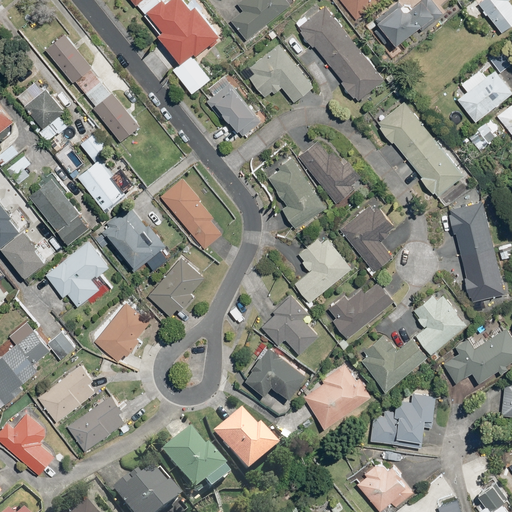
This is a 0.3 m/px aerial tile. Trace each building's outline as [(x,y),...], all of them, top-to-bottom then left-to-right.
[(183,60),(174,67),(193,92),(212,77),(193,52),(196,49),(198,51),(223,32),(198,0),(194,4),(190,0),(157,0),(149,6),(165,27),(160,31),(183,60)] [(244,8),(232,18),(248,38),(292,2),(290,0),(240,0),(239,2),(244,8)] [(342,0),(357,18),(380,0),(342,0)] [(398,2),(375,21),(380,28),(374,33),(385,46),(392,40),(398,47),(420,29),(422,31),(443,14),(431,0),(422,0),(409,10),(406,10),(401,4),(400,4),(398,2)] [(511,0),(481,0),(480,1),(503,29),(511,22),(511,0)] [(325,5),(298,26),(301,30),(300,32),(312,47),(314,46),(342,81),(340,82),(353,98),(355,96),(357,100),(384,79),(325,5)] [(65,33),(45,50),(73,84),(75,82),(96,107),(94,109),(121,142),(140,126),(114,93),(111,95),(91,69),(93,68),(65,33)] [(315,84),(281,42),(251,66),(256,72),(251,76),(267,95),(274,89),(276,92),(283,85),(296,100),(315,84)] [(511,55),(507,60),(498,49),(489,57),(498,67),(502,72),(511,63),(511,55)] [(469,90),(459,98),(477,120),(511,91),(511,84),(497,66),(488,74),(482,67),(463,82),(469,90)] [(231,81),(208,100),(223,118),(227,114),(231,119),(232,118),(240,127),(259,112),(235,84),(234,84),(231,81)] [(25,106),(24,106),(44,129),(50,123),(58,132),(67,124),(59,116),(65,110),(45,88),(44,89),(41,86),(36,90),(31,85),(17,97),(25,106)] [(0,131),(16,119),(4,103),(0,98),(0,131)] [(466,173),(406,99),(379,121),(382,125),(381,126),(394,141),(395,140),(424,175),(422,176),(435,192),(436,191),(439,195),(466,173)] [(511,102),(498,114),(511,130),(511,102)] [(107,148),(96,134),(81,147),(95,164),(77,179),(104,211),(125,194),(100,163),(101,162),(97,156),(107,148)] [(319,139),(300,155),(337,201),(356,187),(353,183),(363,175),(350,159),(345,163),(335,149),(330,153),(319,139)] [(12,141),(0,150),(0,161),(2,165),(20,151),(12,141)] [(32,162),(26,154),(8,168),(19,182),(30,173),(25,168),(32,162)] [(281,168),(270,175),(278,189),(284,198),(288,204),(284,207),(296,226),(328,206),(294,154),(279,164),(281,168)] [(184,175),(161,195),(206,247),(224,232),(213,218),(215,216),(201,199),(203,197),(184,175)] [(50,179),(27,198),(56,233),(58,232),(67,244),(89,227),(50,179)] [(376,199),(341,227),(375,270),(394,254),(380,238),(381,237),(382,239),(391,232),(389,231),(397,225),(376,199)] [(507,291),(484,200),(452,208),(453,212),(451,213),(455,232),(457,231),(468,276),(466,276),(471,295),(473,294),(474,299),(507,291)] [(0,205),(0,248),(19,233),(8,221),(11,219),(0,205)] [(132,206),(103,230),(135,270),(168,244),(150,223),(148,225),(132,206)] [(23,233),(1,250),(25,279),(43,263),(33,251),(36,249),(23,233)] [(313,268),(297,281),(311,300),(354,266),(329,236),(323,241),(319,236),(300,252),(306,259),(304,260),(311,269),(313,267),(313,268)] [(90,238),(47,273),(64,295),(69,292),(79,304),(102,286),(94,276),(98,273),(99,274),(112,264),(108,260),(90,238)] [(149,294),(172,314),(179,305),(182,307),(195,293),(192,290),(206,275),(183,256),(149,294)] [(349,337),(396,299),(388,288),(381,281),(380,280),(366,291),(363,287),(349,298),(346,294),(330,307),(338,316),(334,319),(349,337)] [(0,300),(8,294),(0,283),(0,300)] [(277,312),(263,325),(280,343),(287,337),(301,352),(321,333),(305,316),(310,311),(293,292),(274,310),(277,312)] [(428,325),(417,334),(433,352),(469,322),(444,293),(439,298),(434,293),(415,309),(421,316),(419,317),(426,325),(428,324),(428,325)] [(128,300),(96,340),(120,359),(126,351),(129,353),(142,337),(139,335),(152,319),(128,300)] [(461,351),(444,362),(457,381),(474,370),(481,380),(511,360),(511,331),(508,325),(476,347),(469,337),(456,345),(461,351)] [(22,381),(40,366),(36,361),(52,348),(36,328),(20,341),(19,341),(0,356),(0,393),(7,401),(26,386),(22,381)] [(77,344),(64,329),(49,341),(62,356),(77,344)] [(369,354),(362,359),(387,389),(429,354),(415,336),(397,350),(396,348),(399,347),(392,339),(390,340),(389,338),(384,333),(365,349),(369,354)] [(254,369),(247,379),(267,393),(274,383),(292,395),(308,371),(270,345),(262,357),(261,356),(253,368),(254,369)] [(39,395),(58,420),(97,390),(90,381),(95,378),(84,362),(39,395)] [(305,395),(326,426),(373,394),(362,377),(357,380),(346,363),(323,379),(325,382),(305,395)] [(511,379),(506,379),(503,413),(511,413),(511,379)] [(114,392),(69,425),(86,449),(127,420),(121,411),(125,408),(114,392)] [(385,415),(375,414),(372,440),(424,446),(427,417),(435,418),(437,395),(414,392),(413,401),(398,399),(397,411),(385,410),(385,415)] [(242,408),(214,432),(248,472),(279,446),(260,424),(257,426),(242,408)] [(0,438),(41,473),(56,454),(43,443),(44,441),(42,440),(47,434),(47,426),(28,411),(15,426),(9,421),(0,431),(0,438)] [(191,426),(162,449),(194,491),(226,466),(209,443),(206,445),(191,426)] [(369,472),(359,480),(381,509),(404,491),(402,490),(408,485),(402,477),(405,474),(396,462),(392,465),(385,455),(367,469),(369,472)] [(138,469),(113,488),(130,511),(161,511),(181,497),(170,482),(167,484),(153,466),(142,475),(138,469)] [(488,503),(479,510),(480,511),(511,511),(504,500),(509,497),(497,480),(480,491),(488,503)] [(461,511),(457,497),(438,503),(441,511),(461,511)] [(95,511),(86,501),(72,511),(95,511)]
